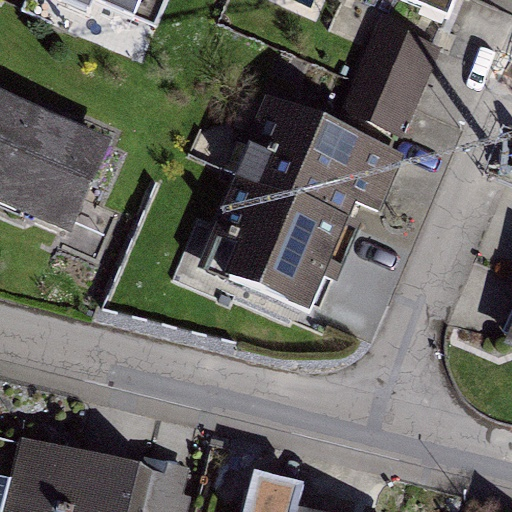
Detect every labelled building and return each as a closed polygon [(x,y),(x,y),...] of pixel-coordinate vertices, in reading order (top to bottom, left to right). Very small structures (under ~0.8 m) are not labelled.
[(70,0),(160,40),(178,0),(70,0)] [(372,0),(444,33),(459,0),(372,0)] [(450,53),(380,26),(344,118),(267,89),(193,279),(316,327),(362,209),(386,219),(450,53)] [(114,141),(0,94),(0,221),(69,250),(114,141)] [(511,303),(493,346),(511,354),(511,303)] [(192,511),(201,471),(17,434),(1,511),(192,511)] [(296,511),(307,468),(222,449),(207,511),(296,511)]
